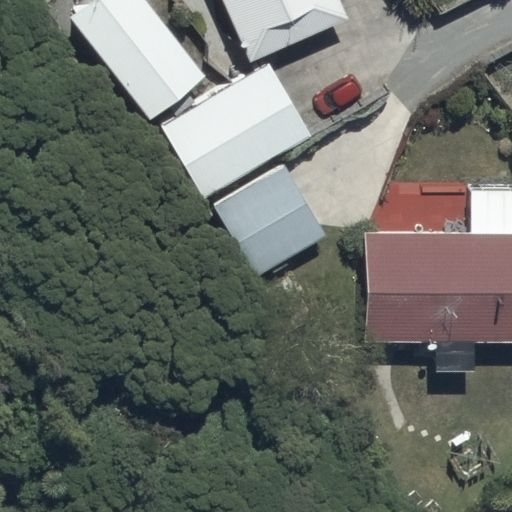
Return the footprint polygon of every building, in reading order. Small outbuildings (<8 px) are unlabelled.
[(197,69),(139,0),(54,0),(48,5),(140,116),(197,69)] [(334,0),(217,0),(241,53),(339,9),(334,0)] [(193,102),(188,93),(166,106),(170,114),(157,122),(197,193),(303,133),(263,62),(200,97),(193,102)] [(278,160),(206,201),(248,275),(320,234),(278,160)] [(459,226),(356,224),(355,337),(425,338),(424,368),(468,368),(468,340),(511,340),(511,187),(460,187),(459,226)]
